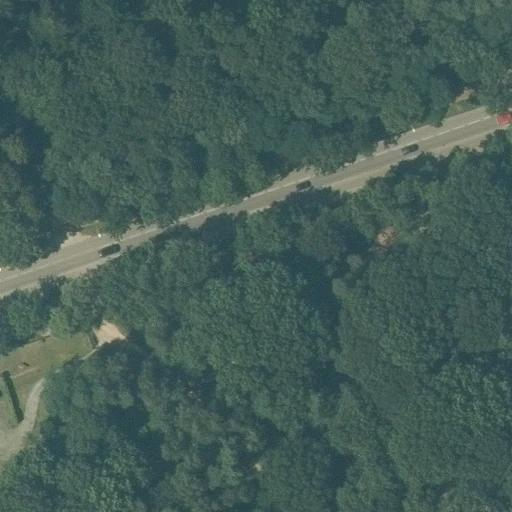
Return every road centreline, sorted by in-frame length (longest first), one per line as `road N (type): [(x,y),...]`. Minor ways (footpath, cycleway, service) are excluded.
road 1 (unclassified): [(0,302),(511,129)]
road 2 (secondary): [(0,283),(511,112)]
road 3 (track): [(186,511),(89,272)]
